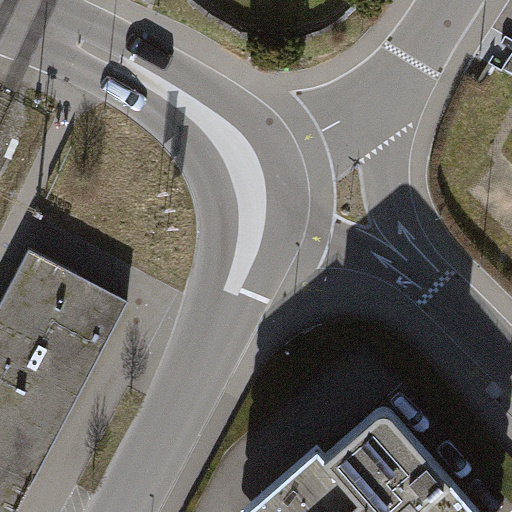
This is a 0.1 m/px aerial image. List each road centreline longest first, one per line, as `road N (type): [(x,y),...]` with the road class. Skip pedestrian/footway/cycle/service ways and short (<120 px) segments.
road 1 (tertiary): [(252,188),(243,265),(119,511)]
road 2 (tertiary): [(252,188),(235,144),(175,96),(0,8)]
road 3 (tertiary): [(446,296),(252,188)]
road 4 (residential): [(446,296),(391,205),(384,99)]
road 5 (residential): [(384,99),(252,188)]
